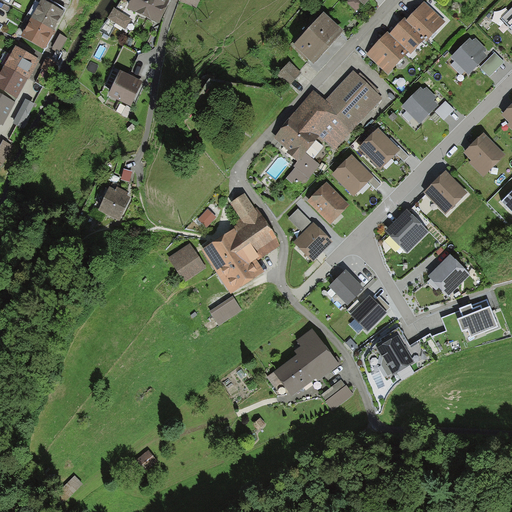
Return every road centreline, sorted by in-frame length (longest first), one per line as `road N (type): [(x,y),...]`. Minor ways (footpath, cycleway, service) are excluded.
road 1 (unclassified): [(241,166),(241,183),(280,235),(283,286),(342,354),(376,423),(511,434)]
road 2 (residential): [(241,166),(391,0)]
road 3 (residential): [(511,81),(359,237)]
